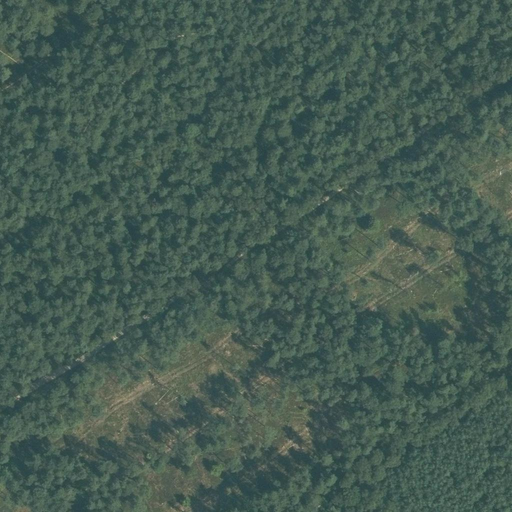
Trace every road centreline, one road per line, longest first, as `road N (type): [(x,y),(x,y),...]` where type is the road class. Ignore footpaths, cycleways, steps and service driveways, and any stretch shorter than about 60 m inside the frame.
road 1 (track): [(511,66),(0,404)]
road 2 (track): [(309,511),(511,361)]
road 3 (track): [(128,0),(0,86)]
